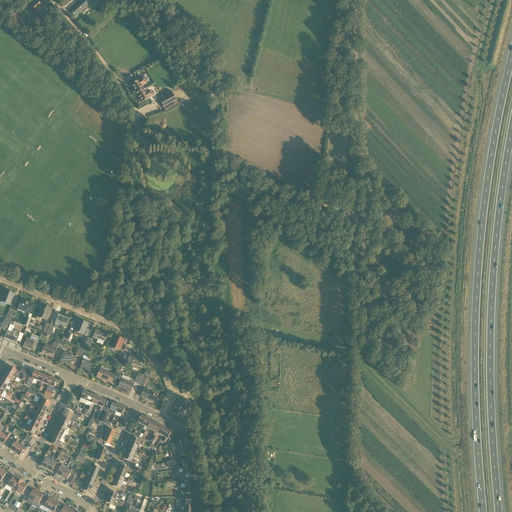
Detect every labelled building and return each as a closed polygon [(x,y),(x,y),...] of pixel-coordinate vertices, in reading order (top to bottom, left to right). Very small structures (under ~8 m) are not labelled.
[(76,18),(78,15),(78,14),(94,0),(83,0),(70,12),(76,18)] [(31,6),(28,9),(37,21),(41,17),(39,15),(42,11),(40,8),(42,6),(38,2),(35,4),(34,4),(31,6)] [(29,29),(16,14),(12,18),(25,33),(29,29)] [(31,27),(37,22),(33,17),(27,22),(31,27)] [(150,90),(146,93),(145,91),(147,90),(146,88),(144,90),(139,81),(132,85),(142,103),(149,99),(154,96),(150,90)] [(179,104),(177,100),(171,91),(159,98),(166,111),(179,104)] [(81,247),(70,274),(84,280),(95,252),(81,247)] [(404,286),(410,291),(414,286),(408,281),(404,286)] [(7,291),(4,298),(2,298),(1,302),(10,305),(14,294),(7,291)] [(18,308),(18,309),(25,312),(29,314),(33,304),(29,303),(28,302),(28,303),(22,300),(18,308)] [(44,306),(41,312),(40,311),(38,317),(46,320),(51,309),(44,306)] [(56,323),(55,324),(66,328),(70,319),(66,318),(65,317),(65,318),(59,315),(56,323)] [(81,321),(78,328),(76,327),(75,331),(84,335),(88,324),(81,321)] [(7,332),(4,338),(9,340),(11,340),(10,341),(12,341),(16,343),(17,341),(20,343),(23,334),(20,333),(13,330),(12,333),(8,331),(7,332)] [(96,330),(93,337),(98,339),(96,343),(103,346),(107,334),(103,332),(103,333),(96,330)] [(112,343),(111,347),(111,348),(111,349),(115,351),(115,349),(118,350),(120,351),(122,345),(124,340),(120,338),(117,337),(114,344),(112,343)] [(23,346),(23,347),(34,352),(38,342),(30,339),(27,338),(23,346)] [(83,351),(86,352),(86,350),(87,350),(92,339),(88,338),(85,345),(83,351)] [(53,358),(57,347),(61,349),(63,342),(56,339),(54,344),(53,343),(52,347),(45,345),(42,354),(53,358)] [(74,363),(76,357),(63,351),(59,361),(61,362),(61,363),(70,366),(72,362),(74,363)] [(125,361),(127,362),(140,367),(141,363),(142,359),(130,355),(129,357),(127,357),(124,355),(123,359),(120,365),(123,366),(125,361)] [(80,369),(85,371),(89,373),(93,363),(90,361),(84,359),(80,369)] [(13,376),(16,377),(19,372),(10,367),(7,372),(13,376)] [(26,375),(27,371),(21,369),(20,372),(24,374),(23,376),(27,377),(28,375),(26,375)] [(103,380),(111,383),(115,376),(100,370),(97,377),(100,379),(100,378),(103,379),(103,380)] [(29,377),(26,385),(30,387),(32,383),(36,384),(37,381),(40,374),(34,371),(31,378),(29,377)] [(17,378),(16,377),(13,376),(7,372),(4,377),(10,381),(14,383),(17,385),(19,383),(15,381),(17,378)] [(41,387),(43,383),(46,376),(40,374),(37,381),(40,382),(39,386),(37,390),(40,391),(41,387)] [(43,383),(48,385),(51,378),(46,376),(43,383)] [(118,387),(126,390),(131,392),(134,384),(128,381),(130,379),(123,376),(118,387)] [(7,386),(9,383),(10,381),(4,377),(1,382),(7,386)] [(46,390),(44,395),(52,398),(54,393),(52,392),(54,388),(55,384),(57,381),(54,380),(51,378),(48,385),(46,390)] [(0,383),(0,388),(4,391),(8,393),(11,396),(13,394),(9,391),(6,389),(7,386),(1,382),(0,383)] [(192,388),(182,389),(182,397),(188,397),(188,395),(192,394),(192,388)] [(27,393),(24,397),(27,398),(29,394),(36,397),(38,394),(28,389),(27,393)] [(153,402),(157,394),(144,389),(141,397),(153,402)] [(83,392),(81,399),(86,401),(89,394),(83,392)] [(89,394),(86,401),(92,403),(95,396),(89,394)] [(92,403),(97,405),(100,398),(95,396),(92,403)] [(37,403),(41,405),(48,408),(50,403),(44,399),(40,398),(37,403)] [(99,411),(101,411),(101,412),(103,408),(106,401),(100,398),(97,405),(101,407),(99,411)] [(190,405),(189,404),(188,404),(188,403),(180,399),(177,403),(178,403),(177,404),(176,404),(175,404),(175,405),(175,406),(176,407),(174,410),(174,409),(172,412),(181,417),(187,407),(188,408),(189,408),(190,407),(190,406),(190,405)] [(110,409),(108,414),(110,415),(114,416),(116,412),(119,406),(112,404),(110,409)] [(45,414),(48,408),(41,405),(38,410),(45,414)] [(116,412),(122,415),(125,409),(119,406),(116,412)] [(38,410),(35,416),(42,419),(45,414),(38,410)] [(64,416),(71,420),(72,417),(76,418),(77,416),(73,414),(67,411),(64,416)] [(39,424),(42,419),(35,416),(32,414),(30,417),(27,415),(26,417),(29,419),(33,421),(39,424)] [(143,425),(146,418),(141,415),(137,422),(143,425)] [(68,425),(71,420),(64,416),(61,422),(68,425)] [(146,418),(143,425),(145,427),(143,430),(146,432),(148,428),(149,425),(151,421),(146,418)] [(39,424),(33,421),(30,426),(37,430),(39,424)] [(148,428),(146,432),(148,433),(150,430),(153,431),(156,424),(154,423),(151,421),(149,425),(148,428)] [(59,427),(65,431),(68,425),(61,422),(59,427)] [(156,437),(158,434),(161,427),(156,424),(153,431),(155,432),(153,435),(156,437)] [(27,432),(34,435),(37,430),(30,426),(28,429),(25,428),(24,430),(27,432)] [(59,427),(56,433),(70,440),(71,437),(67,436),(69,432),(65,431),(59,427)] [(167,429),(161,427),(158,434),(163,436),(167,429)] [(106,436),(113,438),(115,432),(105,428),(104,431),(108,432),(106,436)] [(172,432),(167,429),(163,436),(165,438),(163,441),(166,443),(172,432)] [(0,438),(0,442),(3,444),(8,438),(10,435),(8,433),(6,437),(3,435),(0,438)] [(56,433),(53,438),(60,441),(63,443),(65,440),(68,442),(69,442),(70,440),(56,433)] [(101,437),(100,440),(110,445),(111,443),(113,438),(106,436),(104,435),(103,438),(101,437)] [(53,438),(50,443),(57,447),(61,448),(62,446),(58,444),(60,441),(53,438)] [(131,443),(138,446),(139,444),(142,446),(144,443),(133,438),(131,443)] [(14,443),(10,449),(15,453),(19,446),(16,444),(19,441),(17,439),(14,443)] [(174,447),(172,448),(173,452),(179,450),(185,448),(183,442),(177,444),(176,442),(170,444),(173,443),(174,447)] [(128,449),(145,456),(146,453),(144,452),(140,450),(137,449),(138,446),(131,443),(128,449)] [(19,446),(15,453),(20,456),(24,450),(19,446)] [(99,454),(105,457),(108,450),(98,446),(97,449),(100,450),(99,454)] [(176,455),(177,458),(187,455),(185,448),(179,450),(180,454),(176,455)] [(133,457),(134,454),(142,458),(145,459),(146,456),(145,456),(128,449),(126,454),(133,457)] [(94,456),(92,459),(102,463),(105,457),(99,454),(97,457),(94,456)] [(124,459),(135,464),(136,461),(132,460),(133,457),(126,454),(124,459)] [(46,469),(50,463),(44,460),(41,466),(46,469)] [(57,463),(54,461),(51,460),(50,463),(46,469),(52,472),(57,463)] [(56,475),(62,477),(67,467),(62,464),(56,475)] [(90,464),(89,467),(93,469),(91,472),(97,475),(99,471),(100,469),(90,464)] [(119,470),(127,473),(128,471),(131,472),(132,470),(121,465),(119,470)] [(66,468),(62,477),(67,480),(69,477),(70,475),(70,474),(71,473),(71,472),(72,471),(72,470),(70,469),(70,470),(66,468)] [(183,472),(179,473),(179,475),(180,476),(185,475),(190,474),(189,468),(183,469),(183,472)] [(119,470),(117,476),(124,479),(127,473),(119,470)] [(89,478),(95,481),(97,475),(91,472),(89,478)] [(95,481),(89,478),(85,477),(81,475),(80,478),(83,480),(82,483),(83,483),(84,484),(92,487),(95,481)] [(122,484),(123,482),(130,485),(131,482),(128,480),(124,479),(117,476),(115,481),(122,484)] [(7,486),(12,489),(18,480),(15,478),(14,479),(12,477),(11,480),(8,478),(5,484),(7,486)] [(15,484),(13,488),(17,491),(22,483),(23,482),(22,482),(22,481),(21,481),(20,480),(18,479),(18,480),(15,484)] [(72,479),(70,484),(77,487),(78,484),(76,483),(77,481),(72,479)] [(122,484),(115,481),(113,486),(123,491),(125,488),(121,487),(122,484)] [(23,483),(22,483),(17,491),(25,496),(29,491),(26,489),(27,486),(25,485),(25,484),(23,483)] [(84,484),(81,490),(83,490),(90,493),(92,487),(84,484)] [(29,491),(25,496),(29,498),(26,502),(32,505),(38,493),(38,492),(35,491),(33,490),(32,492),(29,491)] [(110,492),(108,497),(123,503),(124,501),(122,500),(121,500),(120,499),(116,497),(118,494),(115,493),(110,491),(110,492)] [(39,510),(41,506),(44,500),(42,498),(43,496),(41,495),(41,494),(39,492),(38,493),(32,505),(31,505),(39,510)] [(115,510),(120,511),(124,504),(108,497),(106,503),(116,507),(115,510)] [(49,510),(53,501),(53,500),(51,499),(50,500),(48,498),(47,501),(44,500),(41,506),(47,509),(49,510)] [(54,501),(53,501),(49,510),(52,511),(51,511),(57,511),(60,508),(57,507),(59,504),(57,503),(57,502),(54,501)]
